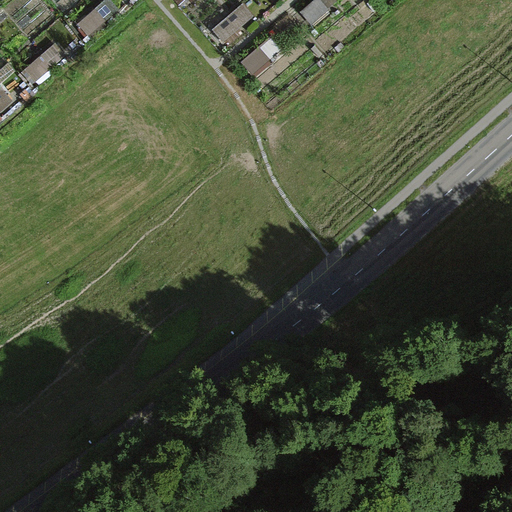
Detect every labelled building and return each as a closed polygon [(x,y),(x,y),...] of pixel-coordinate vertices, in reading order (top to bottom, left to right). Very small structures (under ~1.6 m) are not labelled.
[(119,10),(110,0),(106,0),(79,26),(90,37),(119,10)] [(314,0),(302,10),(314,25),(343,0),(314,0)] [(246,4),(214,26),(224,41),(257,18),(246,4)] [(265,42),(246,63),(257,73),(276,53),(265,42)] [(0,91),(0,118),(17,111),(6,89),(0,91)]
